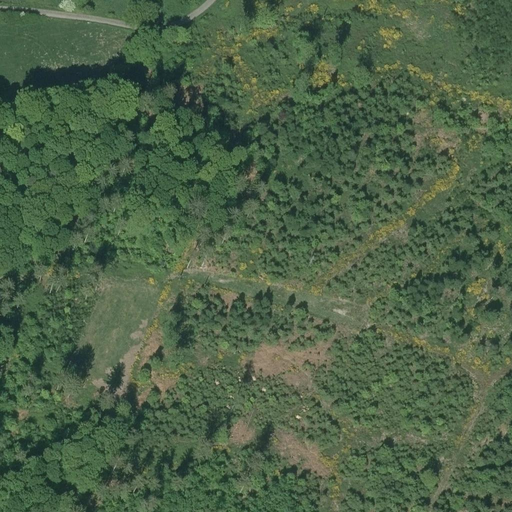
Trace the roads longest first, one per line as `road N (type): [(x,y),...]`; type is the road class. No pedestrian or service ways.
road 1 (track): [(0,279),(54,271),(90,185),(178,107)]
road 2 (track): [(0,8),(153,27),(184,21),(212,0)]
